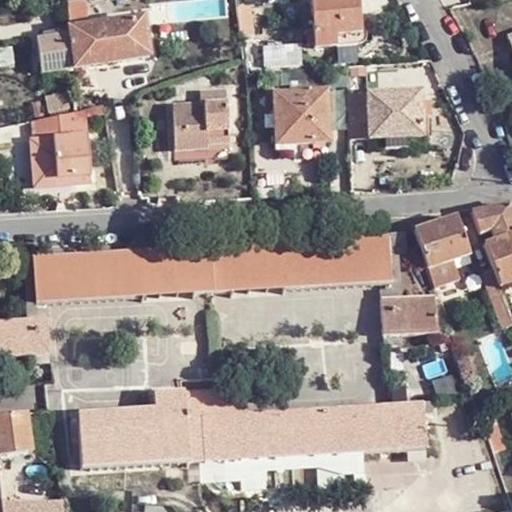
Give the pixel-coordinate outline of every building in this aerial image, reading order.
[(358,0),(340,0),(310,2),(314,50),(334,49),(333,37),(361,35),(358,0)] [(250,2),(233,3),(238,35),(256,32),(250,2)] [(67,30),(68,36),(73,70),(73,71),(147,60),(141,19),(67,30)] [(73,70),(68,36),(37,41),(41,76),(73,71),(73,70)] [(324,91),(271,93),(273,146),(326,142),(324,91)] [(420,92),(368,94),(369,141),(421,139),(420,92)] [(202,110),(172,112),(175,154),(206,153),(207,148),(228,147),(226,101),(201,101),(202,110)] [(80,115),(40,123),(39,138),(91,136),(90,113),(80,115)] [(87,141),(37,143),(39,192),(59,192),(59,182),(70,182),(71,191),(90,190),(87,141)] [(39,192),(37,143),(29,144),(31,193),(39,192)] [(59,182),(59,192),(71,191),(70,182),(59,182)] [(495,241),(511,234),(511,214),(509,207),(485,211),(470,214),(479,237),(492,231),(495,241)] [(455,218),(414,232),(427,270),(460,259),(455,218)] [(483,246),(491,269),(499,289),(511,283),(511,234),(495,241),(483,246)] [(387,238),(285,244),(287,292),(382,287),(391,286),(387,238)] [(287,292),(285,244),(232,247),(234,295),(287,292)] [(198,296),(234,295),(232,247),(196,249),(198,296)] [(146,299),(198,296),(196,249),(144,252),(146,299)] [(47,305),(146,299),(144,252),(34,259),(37,305),(47,305)] [(489,298),(502,294),(499,289),(491,269),(479,273),(489,298)] [(437,336),(436,299),(382,301),(383,338),(437,336)] [(502,331),(511,326),(511,323),(505,305),(494,310),(502,331)] [(0,323),(0,359),(49,357),(48,321),(0,323)] [(221,417),(243,415),(242,391),(152,396),(153,411),(78,416),(82,471),(223,463),(221,417)] [(431,404),(422,405),(423,416),(432,415),(431,404)] [(422,405),(272,413),(275,460),(425,451),(423,416),(422,405)] [(243,415),(221,417),(223,463),(275,460),(272,413),(243,415)] [(27,415),(0,418),(0,459),(30,456),(27,415)] [(0,489),(2,511),(62,511),(61,505),(34,504),(34,507),(15,510),(11,476),(6,475),(5,470),(0,470),(0,489)]
